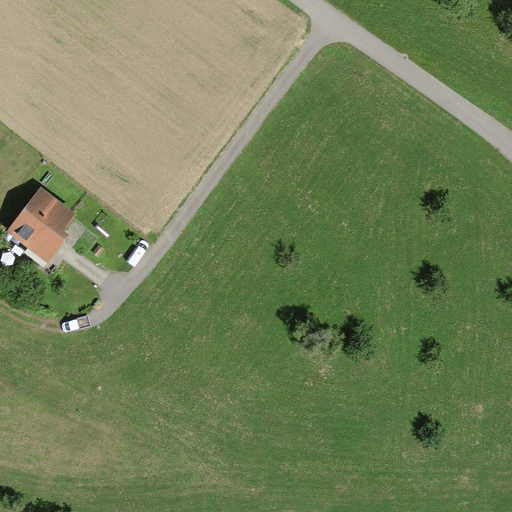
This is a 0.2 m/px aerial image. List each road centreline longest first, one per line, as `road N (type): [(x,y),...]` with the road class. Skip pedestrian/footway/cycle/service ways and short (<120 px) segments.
road 1 (track): [(331,16),(118,299),(86,322),(51,325)]
road 2 (unclassified): [(309,0),(511,151)]
